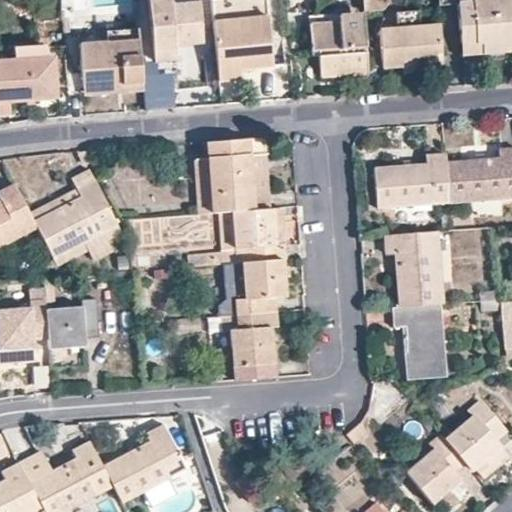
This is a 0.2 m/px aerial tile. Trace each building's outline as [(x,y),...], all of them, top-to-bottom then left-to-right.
[(170,4),(169,0),(148,0),(154,63),(176,61),(175,47),(202,44),(199,2),(198,2),(170,4)] [(210,0),(217,82),(240,81),(240,70),(271,66),(264,0),(210,0)] [(361,0),(362,10),(380,8),(386,0),(361,0)] [(482,53),(511,51),(511,13),(511,0),(471,0),(471,3),(457,4),(461,46),(481,45),(482,53)] [(321,78),(367,75),(363,19),(309,23),(312,50),(318,50),(321,78)] [(382,67),(441,62),(438,26),(379,29),(382,67)] [(138,41),(138,30),(106,32),(107,43),(138,41)] [(122,93),(143,92),(138,41),(107,43),(80,45),(83,88),(121,85),(122,93)] [(462,55),(482,53),(481,45),(461,46),(462,55)] [(14,62),(45,60),(44,48),(15,50),(14,62)] [(14,62),(0,62),(0,118),(11,117),(11,102),(56,98),(53,59),(45,60),(14,62)] [(176,61),(154,63),(155,76),(177,73),(176,61)] [(83,96),(122,93),(121,85),(83,88),(83,96)] [(267,137),(208,142),(209,158),(212,214),(217,214),(252,211),(249,156),(265,155),(268,154),(267,137)] [(446,162),(449,203),(511,197),(511,148),(498,149),(497,158),(446,162)] [(446,162),(445,154),(425,156),(425,165),(373,169),(376,209),(449,203),(446,162)] [(269,210),(265,155),(249,156),(252,211),(269,210)] [(195,160),(199,215),(212,214),(209,158),(195,160)] [(33,222),(36,228),(43,241),(53,259),(118,225),(89,170),(71,179),(76,189),(80,197),(33,222)] [(29,213),(14,185),(0,191),(0,200),(1,202),(0,202),(0,247),(8,243),(36,228),(33,222),(29,213)] [(76,189),(29,213),(33,222),(80,197),(76,189)] [(283,246),(282,209),(272,210),(274,246),(283,246)] [(187,256),(187,267),(243,263),(282,260),(284,260),(283,246),(274,246),(272,210),(269,210),(252,211),(217,214),(220,254),(187,256)] [(199,243),(198,217),(129,221),(130,247),(199,243)] [(53,259),(55,263),(57,267),(122,234),(118,225),(53,259)] [(36,228),(8,243),(12,249),(21,246),(25,250),(43,241),(36,228)] [(439,232),(383,236),(385,254),(393,254),(397,307),(441,304),(444,304),(439,232)] [(285,297),(282,260),(243,263),(245,301),(236,301),(237,315),(275,312),(274,299),(285,297)] [(50,275),(58,271),(57,267),(55,263),(45,267),(50,275)] [(501,299),(500,290),(480,291),(480,301),(501,299)] [(45,310),(44,300),(30,302),(30,309),(0,311),(0,365),(34,363),(33,341),(47,341),(45,310)] [(47,341),(48,350),(84,347),(85,339),(99,337),(96,300),(82,301),(82,308),(45,310),(47,341)] [(511,301),(501,302),(504,348),(511,346),(511,301)] [(397,307),(392,308),(393,327),(402,327),(406,379),(446,376),(441,304),(397,307)] [(276,327),(275,312),(237,315),(238,330),(230,331),(234,381),(275,378),(270,328),(276,327)] [(237,315),(223,316),(224,331),(230,331),(238,330),(237,315)] [(465,463),(470,470),(475,467),(483,477),(508,457),(494,439),(505,429),(481,401),(470,411),(473,416),(446,439),(465,463)] [(148,442),(102,466),(113,487),(120,500),(122,503),(127,500),(185,470),(162,426),(146,434),(148,442)] [(13,430),(3,433),(8,443),(17,439),(13,430)] [(446,439),(441,434),(430,444),(434,449),(406,472),(431,502),(459,478),(455,472),(465,463),(446,439)] [(28,483),(43,511),(64,511),(113,487),(102,466),(89,441),(71,451),(74,458),(51,471),(40,451),(18,463),(29,483),(28,483)] [(4,480),(0,482),(0,511),(43,511),(28,483),(18,465),(1,473),(4,480)] [(185,470),(127,500),(132,511),(190,480),(185,470)] [(120,500),(113,487),(96,496),(103,509),(120,500)] [(252,511),(246,503),(231,511),(230,511),(252,511)] [(383,511),(376,503),(365,511),(364,511),(383,511)]
